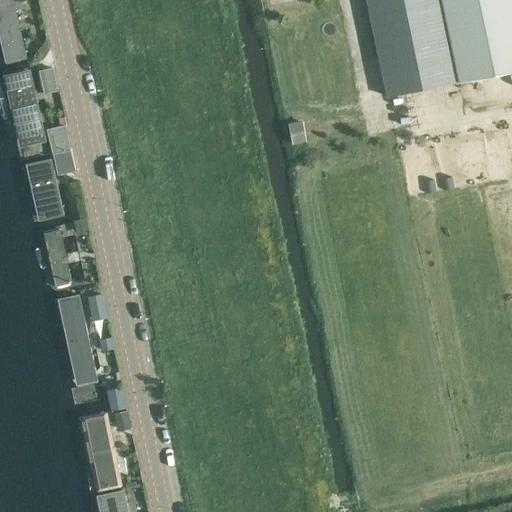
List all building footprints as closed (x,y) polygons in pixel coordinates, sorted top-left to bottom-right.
[(0,0),(0,67),(36,60),(23,0),(0,0)] [(366,0),(386,97),(458,82),(440,0),(366,0)] [(511,0),(440,0),(458,82),(511,71),(511,0)] [(0,102),(12,153),(50,144),(36,60),(0,67),(0,102)] [(292,146),(306,143),(302,122),(288,124),(292,146)] [(30,225),(71,215),(56,150),(14,160),(30,225)] [(49,291),(86,283),(72,218),(35,226),(49,291)] [(71,409),(112,399),(87,286),(44,295),(71,409)] [(91,490),(129,483),(113,405),(75,411),(91,490)] [(94,511),(135,511),(130,485),(91,492),(94,511)]
